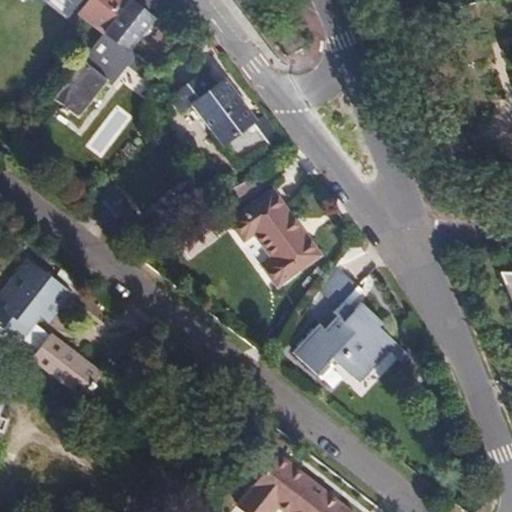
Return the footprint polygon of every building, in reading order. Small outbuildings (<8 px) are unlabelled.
[(36,0),(64,22),(73,11),(80,0),(36,0)] [(128,0),(90,0),(79,15),(103,33),(128,1),(128,0)] [(135,6),(128,1),(103,33),(123,50),(125,52),(151,19),(135,6)] [(89,69),(100,79),(123,50),(103,33),(85,55),(94,61),(89,69)] [(85,55),(52,99),(78,118),(105,83),(100,79),(89,69),(94,61),(85,55)] [(189,104),(211,87),(199,73),(168,97),(179,111),(189,104)] [(220,80),(211,87),(189,104),(222,146),(224,144),(238,162),(265,140),(251,123),(254,120),(220,80)] [(100,156),(127,120),(115,111),(87,147),(100,156)] [(104,184),(78,210),(102,233),(115,220),(109,213),(121,201),(104,184)] [(325,257),(281,190),(235,220),(247,239),(258,232),(277,259),(266,266),(280,287),(325,257)] [(37,267),(0,312),(0,327),(27,349),(48,322),(55,328),(78,300),(37,267)] [(336,271),(318,297),(336,312),(332,317),(338,322),(328,336),(320,329),(295,358),(318,378),(330,363),(351,380),(361,369),(370,375),(387,354),(404,367),(411,358),(378,330),(381,326),(359,307),(352,315),(347,311),(362,292),(336,271)] [(511,272),(497,272),(511,305),(511,272)] [(73,363),(77,358),(58,343),(38,368),(89,407),(97,397),(100,399),(104,394),(101,392),(109,382),(83,362),(79,368),(73,363)] [(83,362),(77,358),(73,363),(79,368),(83,362)] [(361,369),(351,380),(360,387),(370,375),(361,369)] [(8,423),(0,420),(0,436),(4,437),(8,423)] [(349,511),(281,459),(239,509),(242,511),(279,511),(349,511)]
